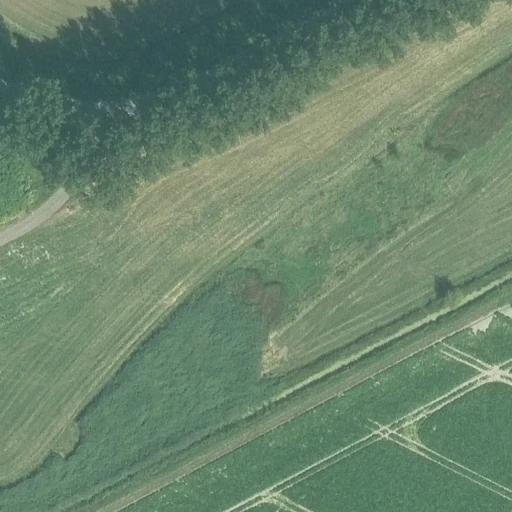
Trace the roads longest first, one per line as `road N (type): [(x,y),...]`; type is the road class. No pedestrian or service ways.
road 1 (unclassified): [(359,0),(126,109),(57,107),(0,86)]
road 2 (track): [(0,240),(77,181),(97,111)]
